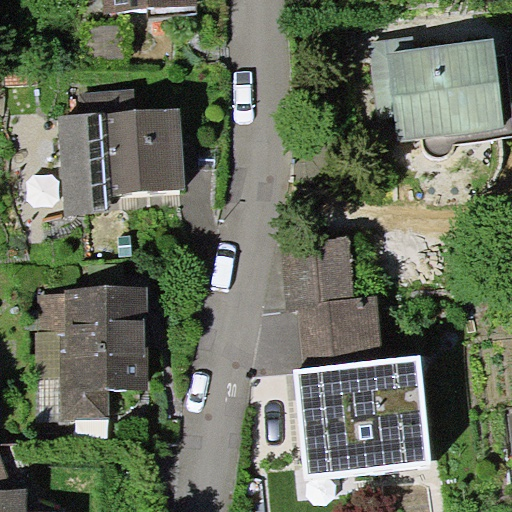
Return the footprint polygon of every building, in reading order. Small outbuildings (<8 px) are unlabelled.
[(102,0),(103,10),(198,5),(197,0),(102,0)] [(126,24),(83,25),(84,61),(126,60),(126,24)] [(414,36),(369,42),(379,120),(396,118),(399,141),(421,138),(506,126),(497,55),(494,38),(415,48),(414,36)] [(511,109),(505,54),(497,55),(506,126),(421,138),(421,141),(421,144),(422,147),(423,151),(424,153),(425,155),(428,157),(432,158),(436,159),(439,159),(442,159),(445,158),(448,155),(450,153),(452,151),(454,147),(453,145),(511,135),(511,109)] [(181,108),(136,110),(134,89),(78,92),(80,114),(59,115),(65,214),(113,212),(112,193),(185,189),(181,108)] [(279,241),(286,311),(297,310),(296,305),(356,298),(349,234),(279,241)] [(149,389),(148,286),(65,287),(65,295),(38,295),(38,332),(61,332),(61,379),(62,421),(76,420),(76,418),(109,417),(109,390),(149,389)] [(356,298),(296,305),(297,310),(303,367),(383,359),(376,296),(356,298)] [(61,332),(38,332),(35,332),(35,379),(61,379),(61,332)] [(303,367),(293,368),(304,478),(432,465),(422,355),(383,359),(303,367)] [(0,489),(13,490),(13,444),(0,444),(0,489)] [(13,490),(0,489),(0,511),(70,511),(32,511),(28,511),(28,489),(13,490)]
